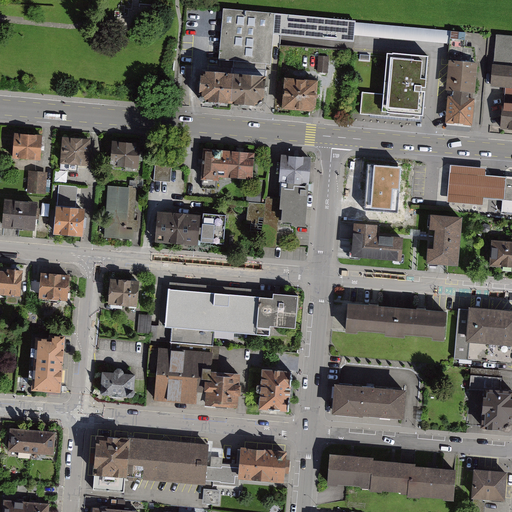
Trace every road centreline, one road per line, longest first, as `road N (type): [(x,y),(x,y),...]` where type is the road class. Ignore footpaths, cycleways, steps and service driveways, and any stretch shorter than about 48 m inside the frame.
road 1 (primary): [(0,106),(333,135)]
road 2 (residential): [(321,276),(91,257)]
road 3 (residential): [(79,414),(308,433)]
road 4 (residential): [(308,433),(511,449)]
road 5 (residential): [(511,292),(321,276)]
road 6 (primary): [(333,135),(511,151)]
road 7 (residential): [(308,433),(321,276)]
road 8 (residential): [(91,257),(79,414)]
road 9 (residential): [(321,276),(333,135)]
